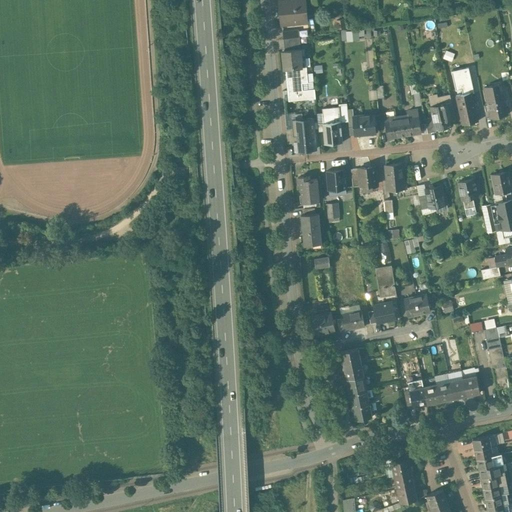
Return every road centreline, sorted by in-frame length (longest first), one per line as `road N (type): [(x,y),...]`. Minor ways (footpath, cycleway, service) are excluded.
road 1 (primary): [(202,0),(235,511)]
road 2 (residential): [(331,450),(309,409),(299,352),(264,0)]
road 3 (residential): [(46,511),(331,450)]
